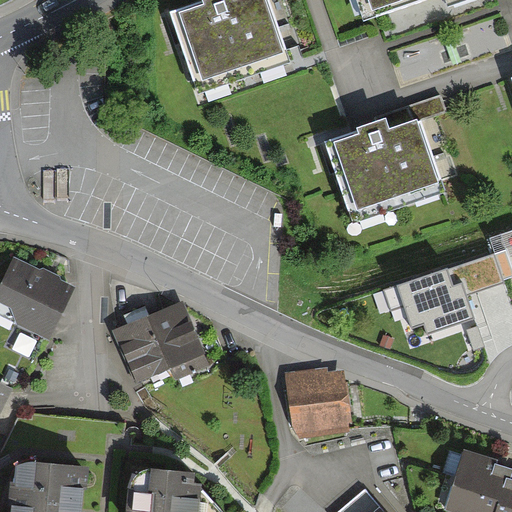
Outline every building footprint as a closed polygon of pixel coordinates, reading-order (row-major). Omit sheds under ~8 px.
[(230,0),(224,0),(176,16),(200,89),(285,61),(265,0),(255,0),(233,7),(230,0)] [(360,0),(365,15),(410,0),(360,0)] [(387,122),(333,140),(357,213),(442,185),(421,121),(390,132),(387,122)] [(69,288),(15,263),(0,295),(0,313),(47,336),(69,288)] [(446,271),(399,287),(413,327),(425,323),(428,333),(473,318),(461,285),(452,288),(446,271)] [(182,306),(150,319),(169,365),(173,374),(205,360),(182,306)] [(150,319),(118,332),(137,378),(169,365),(150,319)] [(319,373),(287,377),(293,423),(302,436),(345,431),(344,422),(350,421),(344,375),(320,378),(319,373)] [(458,511),(497,511),(508,479),(511,470),(464,455),(447,508),(458,511)] [(80,511),(85,471),(20,465),(15,511),(80,511)] [(191,476),(138,470),(133,511),(198,511),(201,488),(190,487),(191,476)] [(511,511),(511,480),(508,479),(497,511),(511,511)] [(380,511),(368,496),(349,511),(380,511)]
